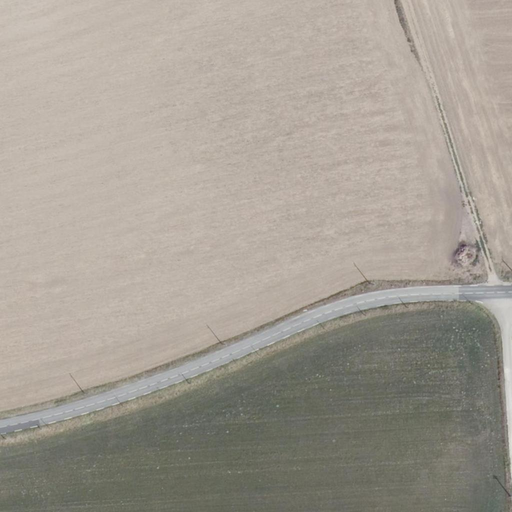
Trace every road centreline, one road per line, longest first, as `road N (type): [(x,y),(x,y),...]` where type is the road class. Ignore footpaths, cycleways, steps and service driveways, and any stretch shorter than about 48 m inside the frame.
road 1 (secondary): [(500,292),(357,303),(163,381),(0,427)]
road 2 (track): [(500,292),(403,0)]
road 3 (unclassified): [(500,292),(511,411)]
